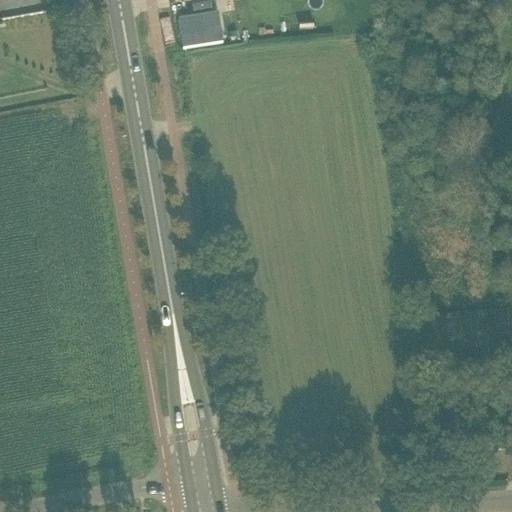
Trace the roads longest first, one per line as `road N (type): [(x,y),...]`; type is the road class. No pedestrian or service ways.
road 1 (secondary): [(168,313),(115,0)]
road 2 (residential): [(299,511),(511,501)]
road 3 (secondary): [(213,482),(197,397),(168,313)]
road 4 (secondary): [(168,313),(187,486)]
road 5 (unclassified): [(187,486),(22,511)]
